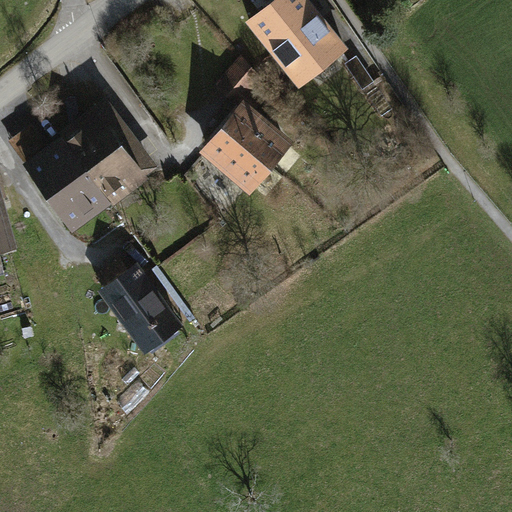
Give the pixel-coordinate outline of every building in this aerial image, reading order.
[(345,47),(307,0),(273,0),(249,20),(299,83),(345,47)] [(217,85),(242,107),(243,106),(250,112),(260,101),(248,91),(260,76),(242,56),(217,85)] [(250,112),(243,106),(242,107),(207,147),(250,184),(286,143),(250,112)] [(129,147),(136,141),(112,109),(67,142),(103,190),(111,201),(134,184),(126,174),(143,161),(135,150),(133,152),(129,147)] [(31,125),(9,140),(25,162),(46,147),(31,125)] [(103,190),(67,142),(30,169),(66,217),(103,190)] [(0,175),(0,244),(9,242),(0,209),(0,180),(1,180),(0,175)] [(179,325),(144,276),(136,282),(119,259),(99,273),(140,330),(135,334),(146,348),(179,325)]
